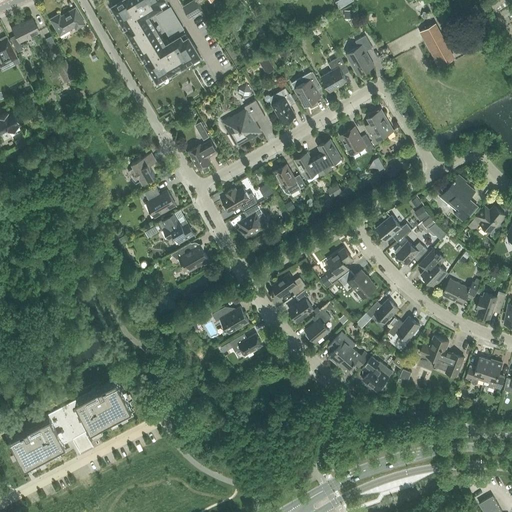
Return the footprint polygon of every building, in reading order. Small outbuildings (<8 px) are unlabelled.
[(182,67),(194,60),(201,56),(189,36),(184,40),(181,35),(166,44),(149,15),(162,7),(159,3),(163,0),(120,0),(112,5),(123,24),(126,23),(129,28),(126,29),(143,57),(145,56),(148,61),(146,62),(157,81),(176,70),(175,69),(181,65),(182,67)] [(193,0),(183,6),(190,18),(202,10),(195,0),(193,0)] [(50,19),(59,34),(68,29),(69,30),(75,26),(76,29),(86,24),(77,9),(72,12),(71,10),(62,16),(60,13),(50,19)] [(10,37),(18,51),(23,49),(19,41),(39,31),(32,18),(21,24),(21,23),(12,28),(16,35),(10,37)] [(436,22),(420,31),(439,66),(455,58),(436,22)] [(417,28),(412,30),(416,39),(420,38),(417,28)] [(303,31),(296,35),(299,40),(306,36),(303,31)] [(346,54),(358,74),(374,65),(366,50),(373,47),(366,35),(356,40),(359,46),(346,54)] [(0,65),(0,66),(13,59),(15,63),(19,61),(15,54),(7,38),(0,41),(0,65)] [(292,38),(285,41),(287,45),(292,46),(295,44),(292,38)] [(321,76),(330,91),(348,81),(343,74),(349,70),(340,55),(328,63),(333,70),(321,76)] [(267,57),(260,62),(262,66),(270,61),(267,57)] [(65,59),(55,65),(64,82),(74,76),(65,59)] [(313,71),(292,83),(305,105),(321,96),(316,87),(321,84),(313,71)] [(270,100),(283,123),(296,115),(290,105),(295,102),(286,87),(271,96),(269,94),(267,95),(265,96),(266,99),(268,100),(270,100)] [(82,90),(75,94),(79,101),(86,97),(82,90)] [(225,122),(229,123),(228,127),(231,132),(227,134),(234,146),(257,133),(258,130),(259,131),(260,130),(254,129),(254,125),(253,122),(265,115),(256,99),(245,106),(246,109),(230,119),(229,122),(225,121),(225,122)] [(90,104),(85,107),(91,118),(97,115),(90,104)] [(367,128),(376,143),(382,139),(381,137),(394,130),(382,109),(368,117),(373,125),(367,128)] [(0,133),(8,130),(9,132),(19,126),(18,124),(20,123),(13,111),(9,113),(9,112),(0,116),(0,133)] [(340,134),(352,154),(365,146),(368,151),(375,148),(367,134),(361,137),(354,127),(340,134)] [(206,130),(201,133),(204,139),(209,136),(206,130)] [(23,136),(15,141),(18,147),(26,142),(23,136)] [(317,156),(326,171),(332,168),(330,164),(342,157),(331,138),(318,145),(322,153),(317,156)] [(189,151),(199,169),(211,162),(208,156),(210,154),(210,155),(217,151),(210,140),(201,145),(201,144),(189,151)] [(326,171),(317,156),(312,159),(308,151),(295,159),(306,178),(318,171),(320,175),(326,171)] [(137,183),(137,182),(142,179),(144,183),(156,176),(150,165),(157,161),(152,152),(132,163),(134,166),(129,169),(129,170),(130,172),(130,174),(131,176),(132,178),(133,179),(134,180),(135,181),(136,182),(137,183)] [(379,157),(374,160),(378,167),(383,164),(379,157)] [(287,164),(274,171),(284,188),(291,183),(296,191),(306,185),(300,174),(295,177),(287,164)] [(446,182),(442,185),(441,185),(441,186),(441,187),(444,192),(440,197),(447,204),(449,202),(455,207),(456,206),(459,209),(455,213),(463,220),(468,214),(470,215),(478,206),(469,198),(475,190),(465,182),(466,181),(459,174),(451,183),(449,182),(448,182),(446,182)] [(268,183),(261,187),(267,196),(273,192),(268,183)] [(175,204),(176,204),(178,208),(168,190),(160,195),(158,191),(159,190),(155,184),(138,194),(144,191),(150,200),(147,202),(155,216),(175,204)] [(339,184),(335,186),(338,193),(343,191),(339,184)] [(335,186),(328,190),(332,197),(338,193),(335,186)] [(228,196),(222,199),(229,211),(240,204),(243,210),(257,201),(252,192),(248,195),(243,187),(237,191),(236,188),(233,189),(232,189),(228,191),(228,192),(226,193),(228,196)] [(289,202),(284,205),(288,211),(293,209),(289,202)] [(245,212),(248,217),(239,222),(242,227),(239,228),(244,237),(264,226),(260,219),(266,216),(259,204),(245,212)] [(485,205),(476,215),(469,225),(472,227),(473,228),(475,227),(477,226),(480,222),(491,232),(496,226),(503,218),(502,218),(505,215),(494,205),(490,210),(485,205)] [(423,207),(418,210),(423,217),(428,214),(423,207)] [(168,217),(160,222),(163,228),(169,239),(176,235),(180,242),(194,234),(191,229),(192,228),(192,227),(191,228),(188,223),(184,216),(179,219),(177,220),(174,214),(175,213),(168,217)] [(402,227),(392,215),(377,228),(387,240),(393,235),(397,241),(412,229),(407,223),(402,227)] [(431,217),(426,221),(430,226),(435,222),(431,217)] [(414,218),(409,222),(413,227),(418,223),(414,218)] [(395,250),(397,253),(396,254),(407,263),(413,255),(418,260),(428,249),(419,241),(415,247),(408,241),(403,247),(400,245),(395,250)] [(171,253),(176,257),(182,263),(183,262),(186,268),(190,269),(202,262),(202,264),(201,264),(202,265),(210,260),(205,252),(204,253),(202,250),(203,249),(203,247),(203,245),(202,243),(195,248),(192,242),(171,253)] [(333,280),(345,271),(349,268),(345,263),(352,258),(345,248),(327,260),(332,267),(326,271),(333,280)] [(422,275),(422,277),(422,279),(424,280),(426,280),(428,280),(434,285),(438,282),(437,281),(446,271),(439,264),(445,259),(434,248),(419,264),(425,270),(421,273),(422,275)] [(354,275),(350,270),(339,278),(344,285),(349,281),(363,297),(376,286),(361,270),(354,275)] [(294,280),(289,273),(272,285),(280,297),(292,289),(295,294),(307,286),(300,277),(294,280)] [(326,275),(321,278),(326,287),(331,283),(326,275)] [(442,294),(461,303),(462,304),(466,297),(472,299),(479,285),(473,281),(470,288),(450,278),(442,294)] [(300,301),(289,309),(297,320),(314,308),(306,297),(311,294),(307,289),(296,296),(300,301)] [(479,308),(477,314),(490,318),(493,310),(499,312),(506,293),(499,291),(497,296),(485,292),(483,297),(481,296),(477,307),(479,308)] [(382,305),(377,300),(367,312),(372,317),(375,313),(385,323),(398,308),(388,299),(382,305)] [(229,313),(225,306),(212,313),(217,321),(221,318),(229,333),(249,321),(242,308),(235,312),(231,312),(229,313)] [(316,322),(306,330),(307,331),(306,332),(306,334),(311,341),(313,341),(315,340),(316,341),(329,329),(324,323),(331,317),(324,308),(312,317),(316,322)] [(399,318),(389,331),(394,336),(397,332),(408,340),(420,325),(409,316),(404,323),(399,318)] [(338,364),(352,347),(356,343),(342,331),(333,340),(338,345),(329,356),(338,364)] [(244,340),(241,335),(230,342),(233,346),(233,347),(239,343),(245,354),(263,344),(256,333),(244,340)] [(424,343),(421,352),(427,354),(427,355),(437,359),(435,365),(446,370),(446,371),(457,376),(464,357),(453,352),(451,353),(445,351),(449,341),(434,335),(430,346),(424,343)] [(361,355),(352,347),(338,364),(339,363),(347,371),(356,361),(361,365),(369,356),(364,351),(361,355)] [(379,362),(372,356),(362,368),(368,373),(363,379),(368,383),(366,384),(372,388),(373,387),(378,391),(381,386),(383,388),(388,381),(386,380),(389,376),(393,371),(380,361),(379,362)] [(475,384),(476,383),(478,382),(479,378),(485,380),(492,358),(491,358),(491,359),(480,356),(476,368),(470,366),(466,378),(471,380),(472,382),(473,383),(475,384)] [(492,358),(485,380),(490,381),(489,386),(501,390),(505,378),(499,375),(503,362),(492,358)] [(406,383),(411,372),(404,369),(399,380),(406,383)] [(76,399),(77,399),(48,414),(7,435),(22,465),(63,443),(92,429),(133,407),(118,378),(76,399)] [(503,511),(493,495),(479,503),(484,511),(503,511)]
